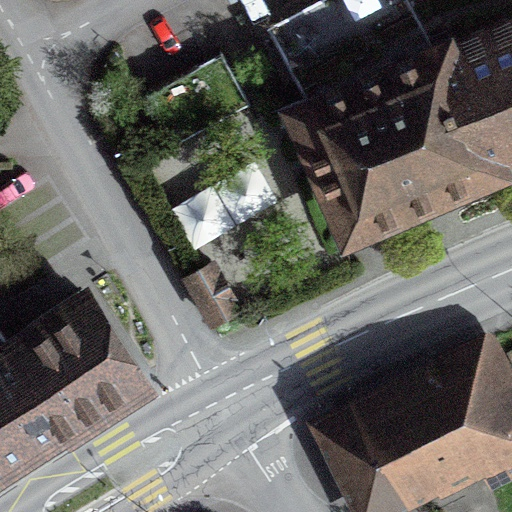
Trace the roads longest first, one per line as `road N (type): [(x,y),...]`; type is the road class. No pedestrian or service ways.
road 1 (residential): [(221,405),(24,61)]
road 2 (primary): [(221,405),(511,267)]
road 3 (primary): [(49,511),(221,405)]
road 4 (residential): [(24,61),(140,0)]
road 5 (tertiary): [(221,405),(295,511)]
